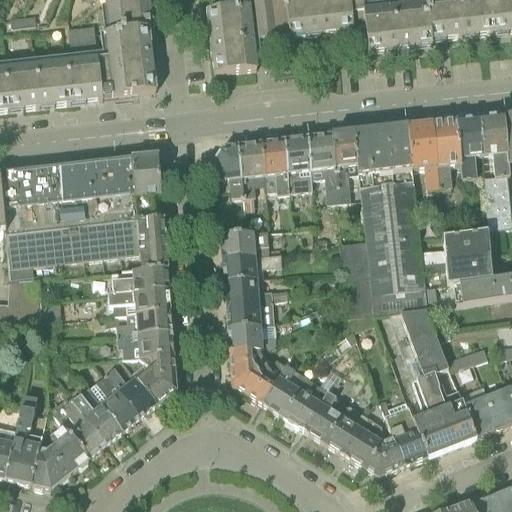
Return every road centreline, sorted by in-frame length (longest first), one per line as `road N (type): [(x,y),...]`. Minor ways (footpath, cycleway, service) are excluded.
road 1 (residential): [(180,129),(511,91)]
road 2 (residential): [(210,457),(180,129)]
road 3 (residential): [(0,148),(180,129)]
road 4 (residential): [(180,129),(170,50),(188,25),(184,0)]
road 5 (residential): [(390,511),(511,464)]
road 6 (residential): [(318,511),(276,472),(210,457)]
